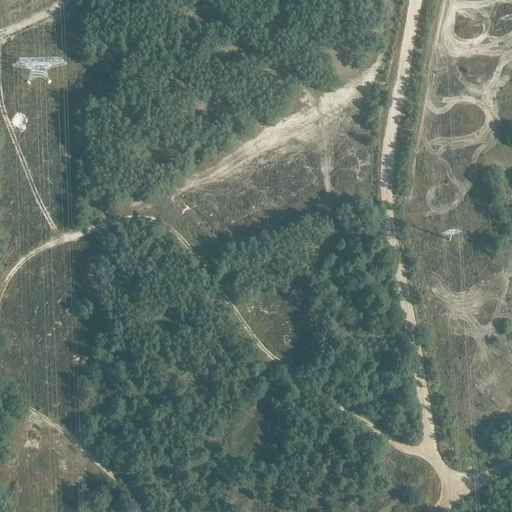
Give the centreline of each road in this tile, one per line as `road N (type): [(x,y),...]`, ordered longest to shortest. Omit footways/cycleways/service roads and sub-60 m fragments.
road 1 (track): [(416,0),(387,156),(389,226),(432,455),(461,490)]
road 2 (track): [(0,294),(20,262),(42,247),(125,219),(404,60)]
road 3 (track): [(125,219),(175,231),(268,357),(385,436),(432,455)]
road 4 (track): [(136,511),(94,455),(0,391)]
road 5 (track): [(59,241),(0,95)]
